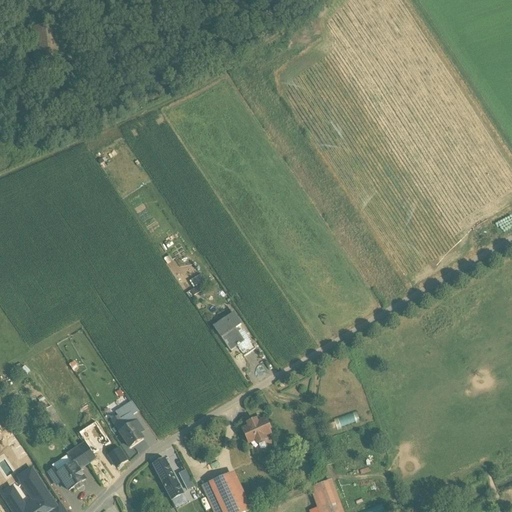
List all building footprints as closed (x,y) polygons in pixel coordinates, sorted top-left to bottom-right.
[(58,32),(35,35),(40,73),(63,70),(58,32)] [(233,315),(214,328),(222,340),(235,332),(241,327),(233,315)] [(235,332),(222,340),(231,353),(238,349),(241,347),(240,347),(244,345),(238,335),(235,332)] [(251,345),(244,334),(241,333),(238,335),(244,345),(240,347),(241,347),(238,349),(240,352),(243,353),(251,347),(251,345)] [(251,347),(243,353),(240,352),(244,359),(256,351),(251,345),(251,347)] [(132,404),(126,408),(131,416),(132,418),(139,414),(132,404)] [(44,411),(55,433),(64,429),(53,406),(44,411)] [(126,408),(116,415),(119,419),(121,422),(131,416),(126,408)] [(340,429),(360,422),(356,411),(336,419),(340,429)] [(121,422),(119,419),(112,423),(120,435),(126,431),(121,422)] [(256,422),(248,425),(250,429),(243,432),(249,445),(256,442),(258,446),(265,442),(264,438),(270,435),(264,422),(258,426),(256,422)] [(120,435),(129,450),(143,441),(140,436),(137,431),(133,426),(126,431),(120,435)] [(107,455),(116,470),(129,462),(120,447),(107,455)] [(79,450),(69,457),(74,466),(75,465),(79,472),(89,465),(79,450)] [(174,479),(164,461),(153,467),(163,485),(173,479),(174,479)] [(59,476),(58,476),(63,484),(69,493),(86,482),(79,472),(75,465),(74,466),(59,476)] [(59,476),(55,471),(49,475),(57,487),(63,484),(58,476),(59,476)] [(3,497),(12,511),(51,511),(56,509),(56,508),(32,472),(19,480),(35,504),(26,510),(13,490),(3,497)] [(244,511),(229,477),(210,485),(222,511),(244,511)] [(178,489),(173,479),(163,485),(168,494),(178,489)] [(332,482),(312,490),(320,511),(324,511),(341,506),(332,482)] [(192,484),(178,490),(182,497),(196,492),(192,484)] [(178,489),(168,494),(172,503),(182,497),(178,490),(178,489)]
